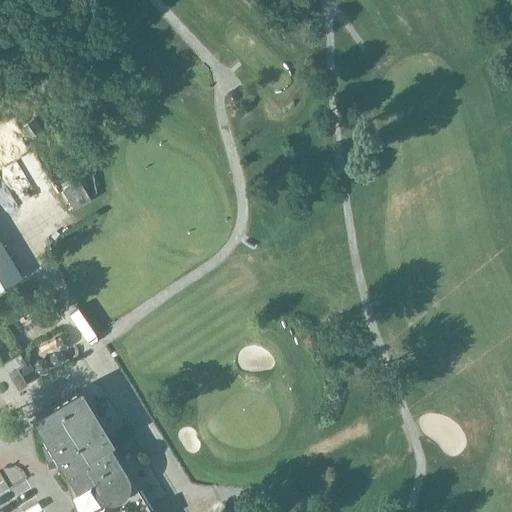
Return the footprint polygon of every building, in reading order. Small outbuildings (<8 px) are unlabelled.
[(29,98),(55,88),(51,78),(25,89),(29,98)] [(30,152),(15,160),(30,188),(45,180),(30,152)] [(0,238),(0,289),(22,276),(0,238)] [(18,389),(27,384),(18,369),(9,374),(18,389)] [(59,456),(68,471),(65,473),(75,511),(154,511),(112,443),(116,440),(108,427),(107,421),(105,416),(103,414),(101,411),(98,408),(95,405),(83,386),(34,416),(50,442),(44,444),(48,460),(59,456)]
